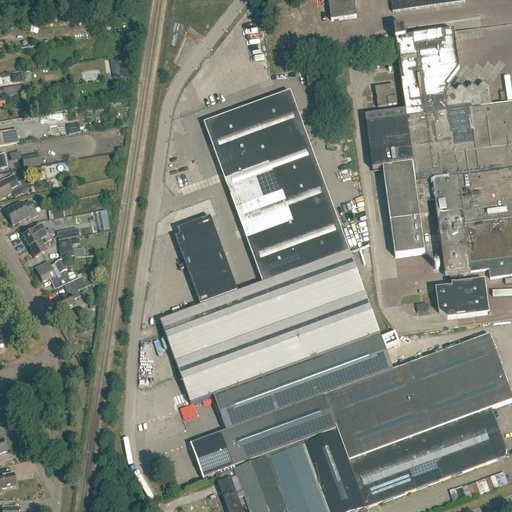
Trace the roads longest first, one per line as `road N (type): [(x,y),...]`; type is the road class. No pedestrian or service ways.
road 1 (unclassified): [(159,511),(139,485),(129,448),(138,295),(166,117),(178,81),(241,0)]
road 2 (residential): [(55,499),(52,357)]
road 3 (residential): [(55,499),(0,382)]
road 4 (residential): [(52,357),(0,247)]
